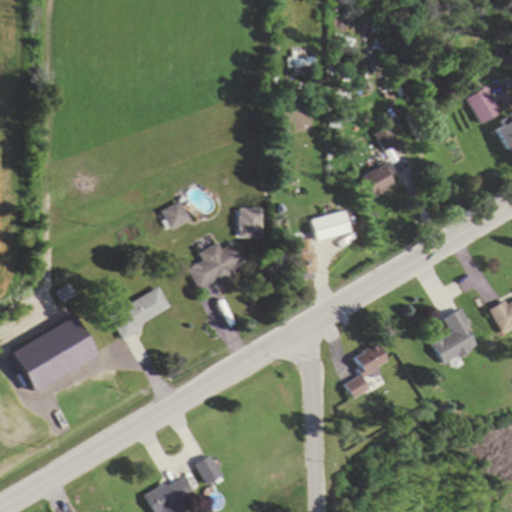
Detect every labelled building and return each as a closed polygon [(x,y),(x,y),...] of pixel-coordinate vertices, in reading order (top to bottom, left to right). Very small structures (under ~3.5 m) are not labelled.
[(464,98),(476,125),(497,115),(485,88),(464,98)] [(490,128),(502,153),(511,147),(511,123),(510,119),(490,128)] [(373,135),(382,153),(397,146),(388,128),(373,135)] [(391,185),(386,178),(392,174),(385,163),(359,179),(370,198),(391,185)] [(188,221),(177,203),(160,214),(171,232),(188,221)] [(348,235),(343,213),(307,221),(312,243),(348,235)] [(292,281),(311,281),(311,241),(292,241),(292,281)] [(195,291),(243,269),(232,246),(219,251),(216,245),(196,254),(201,264),(186,271),(195,291)] [(117,339),(169,313),(158,290),(106,316),(117,339)] [(497,334),(511,326),(511,297),(485,311),(497,334)] [(438,366),(474,348),(456,311),(439,319),(446,334),(427,344),(438,366)] [(357,377),(383,365),(375,346),(348,358),(357,378),(340,385),(346,400),(364,393),(357,377)] [(190,466),(201,486),(218,477),(206,457),(190,466)] [(141,494),(148,511),(185,511),(181,502),(189,499),(180,478),(141,494)]
